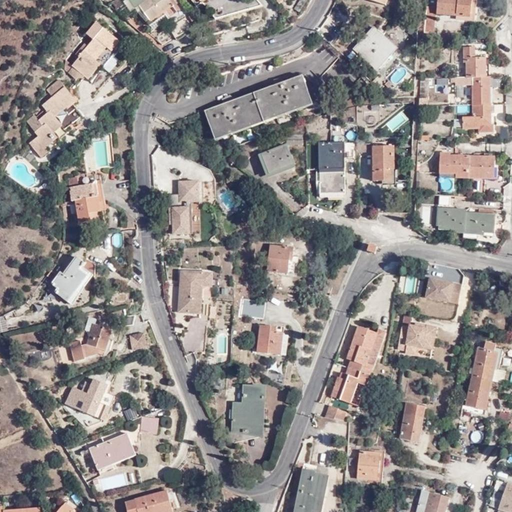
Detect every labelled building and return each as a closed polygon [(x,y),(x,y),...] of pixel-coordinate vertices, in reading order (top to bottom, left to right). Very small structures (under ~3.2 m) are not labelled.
[(122,0),(129,9),(138,2),(149,17),(146,19),(152,27),(171,13),(176,10),(175,9),(176,8),(169,0),(122,0)] [(468,13),(467,0),(436,0),(436,13),(453,13),(468,13)] [(473,0),(467,0),(468,13),(453,13),(454,19),(474,19),(473,0)] [(433,6),(422,5),(421,32),(433,32),(433,6)] [(181,13),(165,26),(175,39),(192,27),(181,13)] [(88,75),(91,78),(92,79),(92,78),(98,71),(100,73),(106,66),(112,71),(122,59),(118,56),(128,43),(100,20),(89,33),(96,38),(91,44),(87,41),(78,53),(82,57),(71,70),(71,71),(79,78),(80,77),(84,80),(87,76),(88,75)] [(363,29),(353,40),(355,43),(351,47),(357,54),(361,50),(373,62),(390,43),(372,26),(367,32),(363,29)] [(142,41),(134,34),(130,39),(137,46),(142,41)] [(467,74),(467,85),(485,85),(485,74),(482,74),(482,56),(473,56),(473,45),(461,45),(460,51),(458,51),(458,64),(463,64),(463,75),(467,74)] [(328,48),(313,64),(323,74),(339,59),(328,48)] [(226,104),(209,110),(215,127),(218,125),(220,132),(309,95),(306,87),(310,86),(304,71),(284,79),(281,73),(275,76),(273,84),(239,98),(231,95),(224,98),(226,104)] [(446,91),(446,78),(435,78),(435,91),(446,91)] [(67,81),(55,88),(60,96),(50,102),(54,108),(43,115),(49,124),(39,130),(42,135),(32,141),(43,157),(50,153),(48,150),(58,143),(56,141),(88,119),(78,105),(83,102),(67,81)] [(485,85),(467,85),(467,115),(458,115),(458,127),(476,127),(476,123),(486,123),(486,102),(481,102),(482,88),(485,88),(485,85)] [(366,147),(366,133),(354,134),(354,148),(366,147)] [(87,137),(90,168),(113,166),(111,135),(87,137)] [(280,140),(257,149),(264,172),(288,164),(280,140)] [(392,141),(368,141),(369,177),(388,177),(388,166),(392,166),(392,141)] [(314,155),(314,169),(315,192),(340,191),(339,142),(314,142),(314,155)] [(447,153),(435,153),(435,174),(450,174),(450,178),(491,178),(492,156),(447,156),(447,153)] [(302,155),(302,169),(314,169),(314,155),(302,155)] [(175,224),(175,235),(192,235),(192,195),(203,195),(203,173),(181,173),(181,195),(172,195),(172,224),(175,224)] [(100,185),(82,185),(81,176),(73,176),(73,186),(75,186),(75,198),(78,198),(79,219),(89,220),(89,223),(101,223),(100,185)] [(353,191),(353,210),(362,210),(362,191),(353,191)] [(449,206),(449,198),(441,197),(440,206),(449,206)] [(462,208),(435,207),(435,224),(451,225),(450,230),(461,231),(461,228),(475,228),(474,231),(491,232),(493,213),(462,212),(462,208)] [(374,254),(377,247),(370,245),(368,252),(374,254)] [(269,272),(290,274),(291,264),(294,264),(295,249),(272,247),(269,272)] [(78,258),(66,275),(63,279),(59,277),(54,284),(60,289),(57,293),(70,302),(90,276),(94,279),(96,266),(86,259),(84,262),(78,258)] [(203,286),(203,273),(181,273),(180,298),(182,298),(182,313),(190,314),(190,311),(202,311),(203,296),(201,296),(201,286),(203,286)] [(212,273),(203,273),(203,286),(203,287),(212,287),(212,273)] [(415,293),(416,281),(406,280),(405,292),(415,293)] [(459,304),(462,286),(430,280),(427,298),(459,304)] [(265,319),(268,301),(245,298),(242,316),(265,319)] [(134,323),(132,314),(116,317),(118,326),(134,323)] [(3,315),(0,316),(0,332),(9,330),(3,315)] [(99,349),(103,350),(107,339),(109,340),(113,330),(95,324),(96,320),(90,318),(85,330),(91,332),(87,344),(85,344),(81,345),(80,340),(69,343),(74,361),(85,359),(84,357),(98,353),(99,349)] [(257,351),(281,355),(284,335),(284,333),(276,332),(277,327),(262,324),(257,351)] [(437,328),(427,327),(426,329),(416,327),(411,327),(411,328),(403,327),(399,349),(407,350),(407,353),(416,355),(418,347),(433,349),(437,328)] [(348,365),(346,371),(365,377),(370,378),(373,368),(367,366),(376,337),(357,331),(345,364),(348,365)] [(147,346),(144,332),(130,335),(133,349),(147,346)] [(377,334),(376,337),(367,366),(373,368),(383,336),(377,334)] [(284,335),(281,355),(286,356),(289,336),(284,335)] [(478,348),(472,377),(492,380),(495,369),(497,369),(501,349),(498,349),(499,346),(482,343),(481,348),(478,348)] [(365,377),(346,371),(344,377),(339,376),(331,400),(351,406),(357,386),(366,389),(370,378),(365,377)] [(492,380),(472,377),(466,406),(473,407),(486,410),(492,380)] [(82,398),(85,392),(76,389),(74,395),(71,394),(67,404),(95,416),(93,421),(97,423),(101,421),(102,419),(105,420),(114,398),(104,394),(108,384),(95,379),(89,394),(86,400),(82,398)] [(265,387),(245,386),(243,404),(235,404),(234,431),(248,432),(248,431),(257,431),(258,409),(264,409),(265,387)] [(354,397),(352,407),(359,408),(361,398),(354,397)] [(425,407),(407,404),(400,438),(418,442),(425,407)] [(329,409),(318,405),(313,417),(326,419),(329,409)] [(473,407),(466,406),(466,407),(461,406),(459,414),(471,416),(473,407)] [(347,415),(329,409),(326,419),(344,422),(347,415)] [(143,416),(142,416),(140,431),(148,432),(151,417),(143,416)] [(151,417),(148,432),(156,433),(159,419),(151,417)] [(472,432),(473,442),(483,441),(482,431),(472,432)] [(128,432),(90,447),(91,451),(97,465),(111,459),(113,464),(136,455),(128,432)] [(384,454),(360,451),(357,478),(382,480),(384,454)] [(99,469),(113,464),(111,459),(97,465),(99,469)] [(100,480),(103,492),(129,484),(125,472),(100,480)] [(317,474),(307,472),(298,511),(320,511),(327,480),(316,478),(317,474)] [(511,511),(511,483),(502,481),(491,511),(511,511)] [(149,511),(154,511),(163,511),(177,509),(173,488),(139,496),(140,498),(131,500),(133,511),(131,511),(149,511)] [(371,489),(361,489),(360,504),(370,505),(371,489)] [(415,511),(444,511),(448,497),(422,490),(415,511)] [(67,500),(66,502),(74,509),(76,507),(67,500)] [(77,511),(74,509),(66,502),(57,511),(77,511)]
